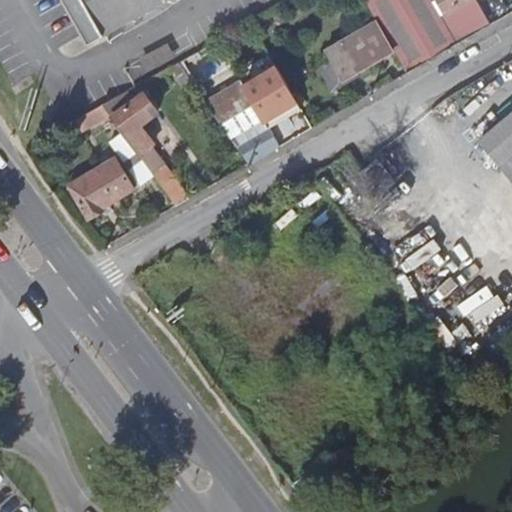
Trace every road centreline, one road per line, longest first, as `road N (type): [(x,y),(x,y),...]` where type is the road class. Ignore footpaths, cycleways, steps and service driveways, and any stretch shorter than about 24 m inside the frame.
road 1 (residential): [(81,279),(511,40)]
road 2 (primary): [(258,511),(81,279)]
road 3 (primary): [(27,308),(191,511)]
road 4 (unknown): [(11,0),(39,53),(72,61),(113,57),(211,0)]
road 5 (primary): [(81,279),(0,172)]
